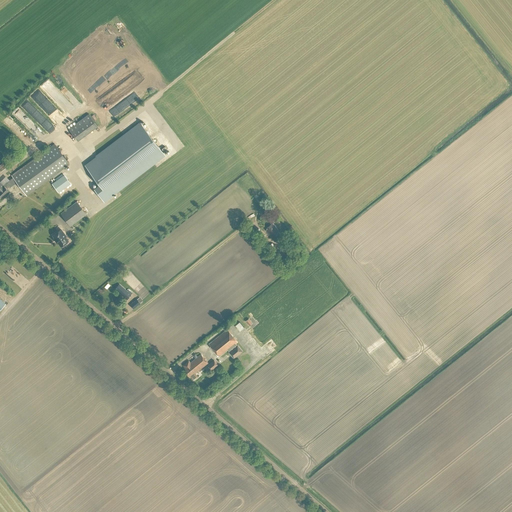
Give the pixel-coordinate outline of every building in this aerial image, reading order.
[(120,29),(119,30),(122,33),(126,29),(116,17),(112,20),(120,29)] [(90,113),(69,127),(77,140),(98,127),(90,113)] [(94,188),(104,201),(118,191),(118,190),(164,155),(140,122),(85,164),(99,184),(94,188)] [(0,197),(1,198),(8,190),(6,188),(9,185),(10,186),(16,182),(26,195),(69,164),(54,143),(11,175),(13,177),(8,181),(7,181),(3,185),(0,181),(0,197)] [(64,174),(52,183),(58,192),(71,183),(64,174)] [(60,213),(70,226),(86,214),(76,201),(60,213)] [(273,222),(267,227),(268,228),(266,229),(274,241),(281,235),(277,229),(278,229),(273,222)] [(58,242),(61,246),(68,240),(65,236),(60,229),(52,235),(55,238),(54,239),(57,243),(58,242)] [(272,242),(268,245),(279,258),(282,255),(276,248),(277,248),(272,242)] [(118,294),(121,296),(121,297),(125,301),(131,294),(119,284),(115,289),(119,293),(118,294)] [(133,308),(140,303),(137,299),(130,304),(133,308)] [(236,325),(241,330),(245,327),(240,321),(236,325)] [(237,345),(236,343),(238,342),(227,329),(209,344),(219,357),(228,350),(229,352),(234,358),(242,351),(237,345)] [(195,373),(208,362),(201,353),(189,363),(188,361),(183,365),(185,367),(186,369),(185,370),(190,377),(191,376),(194,380),(198,376),(195,373)] [(214,360),(207,365),(211,370),(218,365),(214,360)]
